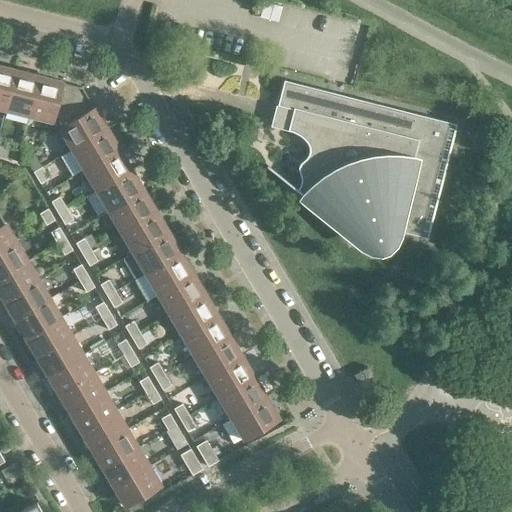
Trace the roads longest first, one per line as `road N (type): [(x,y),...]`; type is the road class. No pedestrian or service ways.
road 1 (unclassified): [(335,420),(96,36),(0,13)]
road 2 (residential): [(335,420),(182,511)]
road 3 (residential): [(80,511),(0,367)]
